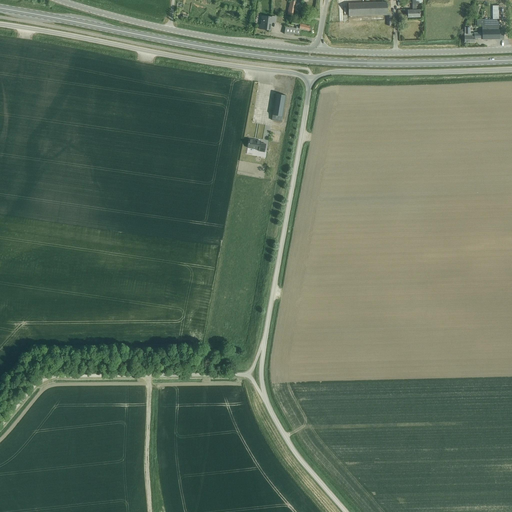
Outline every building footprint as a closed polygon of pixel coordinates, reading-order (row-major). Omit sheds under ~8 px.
[(386,1),(348,3),(349,16),(387,14),(386,1)] [(420,16),(420,9),(416,9),(416,3),(412,3),(412,9),(407,9),(408,16),(420,16)] [(482,25),(482,40),(503,39),(503,29),(499,29),(498,7),(492,7),(492,18),(477,19),(477,25),(482,25)] [(275,23),(276,17),(273,16),(273,17),(262,16),(261,25),(259,24),(259,29),(261,29),(270,30),(271,22),(275,23)] [(310,31),(311,26),(300,24),(300,27),(297,26),(296,29),(285,27),(284,34),(293,35),(293,34),(299,35),(300,29),(310,31)] [(465,33),(464,33),(464,42),(475,42),(475,38),(479,38),(479,33),(474,33),(470,33),(470,27),(465,27),(465,33)] [(276,94),(272,115),(271,120),(282,122),(283,117),(286,96),(276,94)] [(249,139),(248,144),(248,148),(259,150),(259,151),(265,152),(266,144),(261,143),(261,141),(249,139)]
